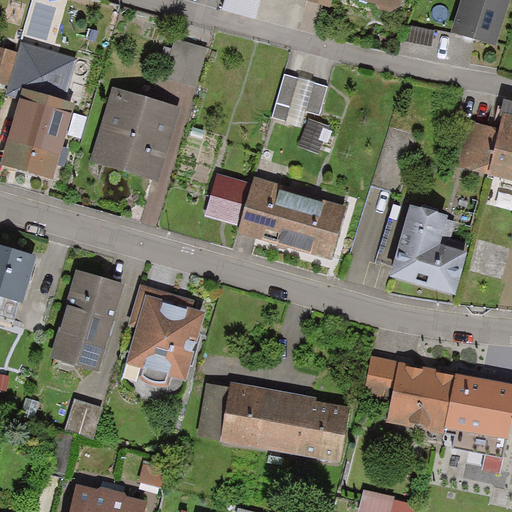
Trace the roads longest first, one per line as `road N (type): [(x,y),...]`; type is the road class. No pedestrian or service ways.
road 1 (residential): [(0,203),(441,323),(511,326)]
road 2 (residential): [(511,84),(417,70),(135,0)]
